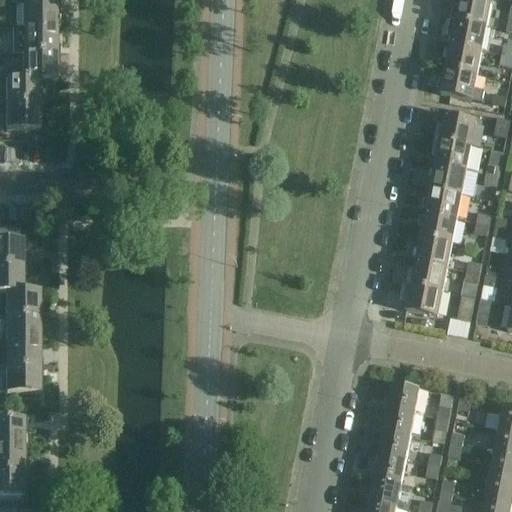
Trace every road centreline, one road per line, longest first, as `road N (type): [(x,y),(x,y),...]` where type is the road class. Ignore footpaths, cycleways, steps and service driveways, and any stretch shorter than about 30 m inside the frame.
road 1 (residential): [(346,343),(415,0)]
road 2 (residential): [(0,184),(214,183)]
road 3 (secondary): [(201,511),(208,324)]
road 4 (secondary): [(214,183),(223,0)]
road 5 (residential): [(313,511),(346,343)]
road 6 (residential): [(346,343),(511,376)]
road 7 (secondary): [(208,324),(214,183)]
road 8 (residential): [(208,324),(346,343)]
